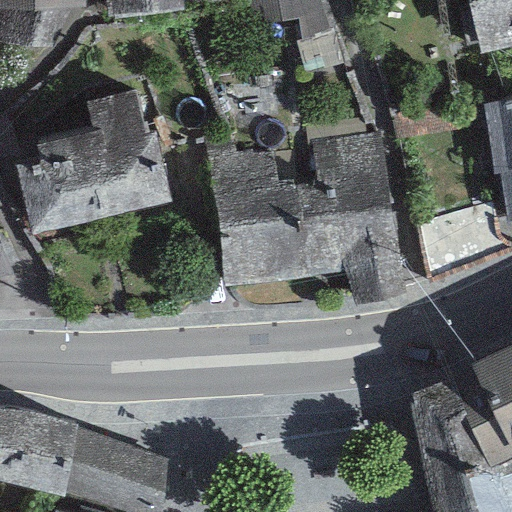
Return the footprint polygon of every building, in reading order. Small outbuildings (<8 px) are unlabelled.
[(84,6),(83,0),(0,0),(0,9),(71,7),(84,6)] [(107,0),(110,19),(183,11),(181,0),(107,0)] [(244,0),(247,28),(296,20),(299,40),(294,42),(302,73),(347,59),(337,28),(327,33),(319,0),(244,0)] [(511,0),(467,0),(478,55),(511,46),(511,0)] [(0,39),(50,48),(71,7),(0,9),(0,39)] [(91,133),(36,144),(39,161),(15,166),(29,234),(170,202),(155,131),(143,134),(134,91),(84,101),(91,133)] [(490,177),(498,175),(507,223),(511,221),(511,92),(481,101),(490,177)] [(317,183),(294,186),(308,278),(349,272),(354,303),(403,296),(379,132),(311,142),(317,183)] [(233,136),(204,140),(222,289),(308,278),(294,186),(295,179),(276,182),(272,148),(235,152),(233,136)] [(0,242),(0,277),(12,276),(0,242)] [(511,345),(470,365),(484,393),(460,404),(490,469),(511,458),(511,345)] [(407,392),(432,511),(476,511),(467,475),(490,469),(460,404),(452,378),(407,392)] [(0,482),(64,498),(75,425),(25,410),(0,407),(0,482)] [(75,425),(64,498),(116,511),(161,511),(172,461),(75,425)]
